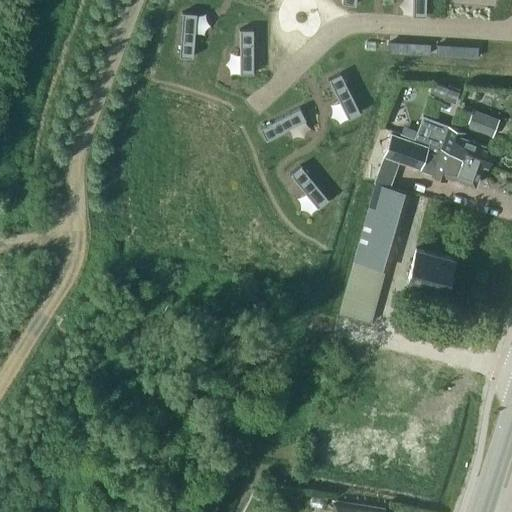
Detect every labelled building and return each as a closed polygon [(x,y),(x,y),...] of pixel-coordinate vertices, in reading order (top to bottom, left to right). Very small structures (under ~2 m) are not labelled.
[(412,0),(412,16),(426,16),(426,0),(412,0)] [(183,12),(179,56),(193,57),(197,13),(183,12)] [(240,29),(240,74),(253,74),(253,29),(240,29)] [(396,54),(397,42),(389,41),(388,53),(396,54)] [(404,54),(405,42),(397,42),(396,54),(404,54)] [(413,55),(413,43),(405,42),(404,54),(413,55)] [(421,55),(421,43),(413,43),(413,55),(421,55)] [(431,44),(421,43),(421,55),(430,56),(431,44)] [(446,57),(446,45),(437,44),(436,56),(446,57)] [(454,57),(454,45),(446,45),(446,57),(454,57)] [(462,58),(463,46),(454,45),(454,57),(462,58)] [(470,58),(471,46),(463,46),(462,58),(470,58)] [(478,59),(479,47),(471,46),(470,58),(478,59)] [(341,73),(328,79),(348,119),(361,113),(341,73)] [(434,82),(430,94),(443,99),(448,87),(434,82)] [(236,136),(255,122),(241,104),(222,118),(236,136)] [(300,108),(260,128),(267,140),(306,120),(300,108)] [(477,122),(474,130),(493,137),(500,119),(473,109),(469,120),(477,122)] [(481,168),(482,166),(487,167),(493,149),(462,137),(464,133),(449,127),(450,124),(426,115),(417,140),(429,145),(428,148),(481,168)] [(419,173),(428,148),(391,134),(382,159),(419,173)] [(447,179),(473,189),(481,168),(428,148),(419,173),(418,174),(430,178),(445,184),(447,179)] [(301,165),(290,174),(318,208),(329,199),(301,165)] [(353,261),(383,269),(389,245),(395,225),(365,216),(353,261)] [(406,286),(443,296),(453,259),(416,249),(406,286)] [(370,323),(384,269),(383,269),(353,261),(338,314),(370,323)] [(382,511),(384,508),(335,500),(332,511),(382,511)]
